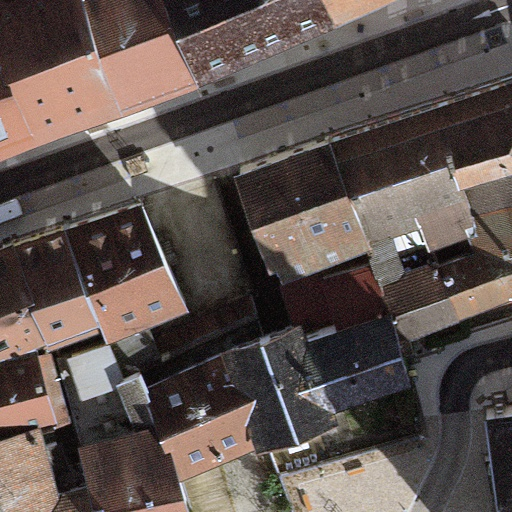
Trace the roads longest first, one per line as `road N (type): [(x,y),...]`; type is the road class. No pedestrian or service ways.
road 1 (residential): [(511,11),(0,197)]
road 2 (residential): [(434,511),(441,398),(468,362),(511,353)]
